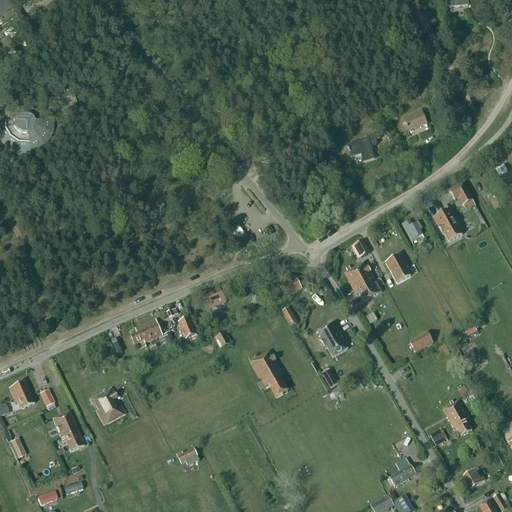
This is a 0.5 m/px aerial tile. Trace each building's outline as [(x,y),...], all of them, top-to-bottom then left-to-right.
[(0,0),(0,27),(16,17),(4,0),(0,0)] [(466,0),(447,0),(449,9),(468,7),(466,0)] [(30,23),(19,30),(23,38),(34,31),(30,23)] [(61,83),(53,86),(55,91),(63,88),(61,83)] [(60,117),(78,110),(71,93),(54,99),(60,117)] [(402,118),(408,134),(427,126),(421,111),(402,118)] [(0,141),(2,145),(15,154),(30,154),(44,148),(53,135),(54,119),(35,123),(33,118),(28,115),(22,115),(17,117),(14,121),(13,121),(13,124),(0,123),(0,141)] [(375,161),(371,148),(378,146),(374,135),(366,138),(367,141),(347,147),(350,159),(361,156),(363,164),(375,161)] [(450,192),(455,201),(459,199),(464,207),(473,202),(464,184),(450,192)] [(449,210),(433,219),(442,235),(444,234),(449,243),(462,236),(457,227),(458,226),(449,210)] [(416,225),(415,224),(411,226),(409,221),(401,225),(409,241),(421,235),(419,230),(421,229),(418,224),(416,225)] [(354,247),(361,259),(370,254),(363,242),(354,247)] [(400,256),(385,264),(391,273),(392,275),(397,285),(410,277),(406,270),(408,269),(400,256)] [(353,291),(374,279),(365,263),(351,271),(349,268),(346,270),(347,273),(344,274),(353,291)] [(374,279),(353,291),(356,296),(359,295),(363,304),(371,299),(382,293),(376,283),(373,285),(372,283),(375,281),(374,279)] [(296,281),(283,289),(288,297),(301,290),(296,281)] [(205,299),(210,311),(225,304),(219,290),(214,293),(215,295),(205,299)] [(178,315),(175,310),(171,311),(166,312),(169,319),(174,317),(173,317),(178,315)] [(283,313),(291,328),(296,325),(288,310),(283,313)] [(190,319),(178,324),(185,341),(197,336),(190,319)] [(156,321),(135,330),(136,333),(131,336),(135,345),(144,342),(146,345),(163,338),(156,321)] [(332,360),(347,351),(341,342),(342,341),(332,324),(314,335),(324,351),(326,351),(332,360)] [(176,346),(170,333),(164,336),(170,349),(176,346)] [(231,344),(225,333),(214,339),(220,350),(231,344)] [(433,344),(427,333),(410,343),(416,354),(433,344)] [(282,374),(269,351),(256,359),(255,357),(253,358),(254,360),(248,363),(260,383),(257,384),(260,390),(267,386),(275,400),(287,393),(278,377),(282,374)] [(324,374),(321,376),(330,390),(336,387),(329,375),(326,377),(324,374)] [(35,405),(25,382),(9,390),(15,404),(17,404),(20,412),(35,405)] [(474,394),(468,383),(456,390),(462,401),(474,394)] [(101,409),(95,412),(104,427),(125,415),(111,389),(105,392),(105,391),(103,392),(103,393),(89,401),(92,407),(98,403),(101,409)] [(54,405),(48,392),(40,396),(46,409),(54,405)] [(454,432),(456,430),(461,438),(471,432),(466,422),(468,421),(457,402),(452,404),(451,402),(448,404),(450,406),(442,410),(454,432)] [(0,417),(9,414),(5,405),(0,407),(0,417)] [(85,447),(84,445),(69,413),(52,421),(63,444),(66,442),(71,453),(85,447)] [(505,438),(511,434),(511,420),(500,426),(505,438)] [(441,431),(439,433),(438,432),(429,437),(435,448),(444,443),(443,442),(446,440),(441,431)] [(26,457),(18,440),(10,444),(18,461),(26,457)] [(59,451),(55,442),(51,444),(58,457),(64,454),(62,450),(59,451)] [(182,454),(177,457),(181,465),(185,463),(188,468),(199,462),(194,451),(183,456),(182,454)] [(0,458),(3,474),(10,472),(7,455),(0,455),(0,458)] [(399,473),(400,474),(389,480),(395,489),(416,476),(411,467),(410,467),(405,460),(402,462),(395,466),(399,473)] [(484,483),(477,470),(464,478),(471,490),(484,483)] [(17,482),(11,484),(15,501),(22,499),(17,482)] [(80,483),(64,488),(66,495),(83,490),(80,483)] [(54,492),(37,499),(40,506),(57,499),(54,492)] [(387,496),(392,504),(396,501),(392,493),(387,496)] [(387,511),(394,508),(392,504),(387,496),(369,506),(372,511),(387,511)] [(504,511),(508,510),(499,496),(492,500),(498,510),(495,511),(490,503),(480,509),(481,511),(504,511)] [(397,511),(411,511),(413,511),(404,497),(393,504),(397,511)]
